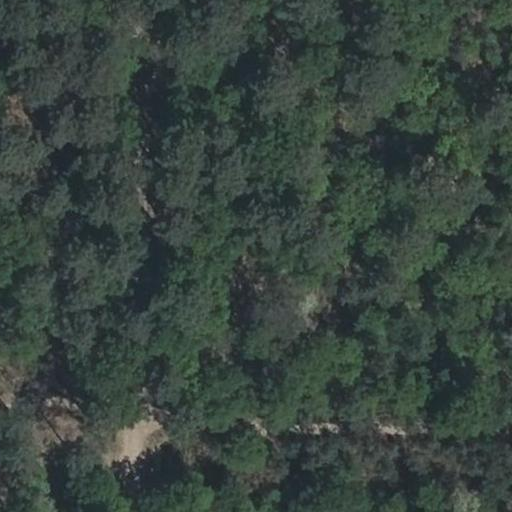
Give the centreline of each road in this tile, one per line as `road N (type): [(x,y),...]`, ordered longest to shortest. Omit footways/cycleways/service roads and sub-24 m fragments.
road 1 (track): [(511,416),(0,418)]
road 2 (track): [(148,0),(149,511)]
